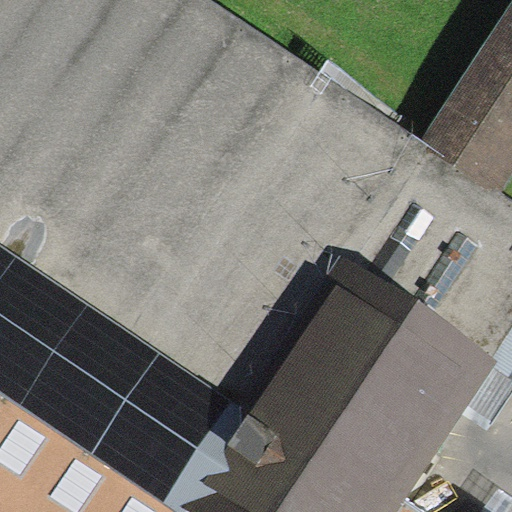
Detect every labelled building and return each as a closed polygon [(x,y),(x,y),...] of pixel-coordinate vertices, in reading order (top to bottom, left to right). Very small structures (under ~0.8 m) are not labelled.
[(421,139),(211,0),(0,0),(0,244),(251,413),(351,261),(493,357),(511,329),(511,199),(500,191),(421,139)] [(511,3),(421,139),(500,191),(511,172),(511,3)] [(493,357),(351,261),(251,413),(0,244),(0,511),(398,511),(407,499),(499,360),(493,357)] [(511,511),(511,498),(496,488),(483,507),(490,511),(511,511)] [(425,511),(407,499),(398,511),(425,511)]
